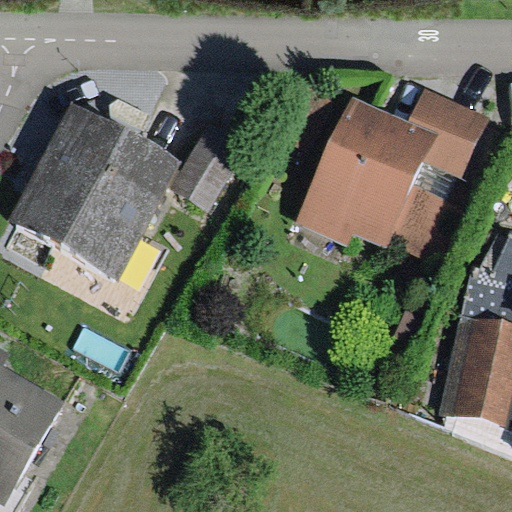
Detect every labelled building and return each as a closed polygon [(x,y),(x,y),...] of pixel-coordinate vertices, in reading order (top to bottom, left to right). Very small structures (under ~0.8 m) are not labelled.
[(410,147),(349,120),(301,228),(371,258),(379,241),(429,263),(448,218),(405,199),(418,168),(452,183),(474,131),(427,110),(410,147)] [(160,177),(68,131),(17,233),(109,279),(160,177)] [(169,201),(201,214),(229,151),(197,137),(169,201)] [(378,352),(396,360),(409,331),(391,323),(378,352)] [(511,431),(511,349),(463,340),(447,418),(511,431)] [(0,487),(45,415),(0,386),(0,487)]
